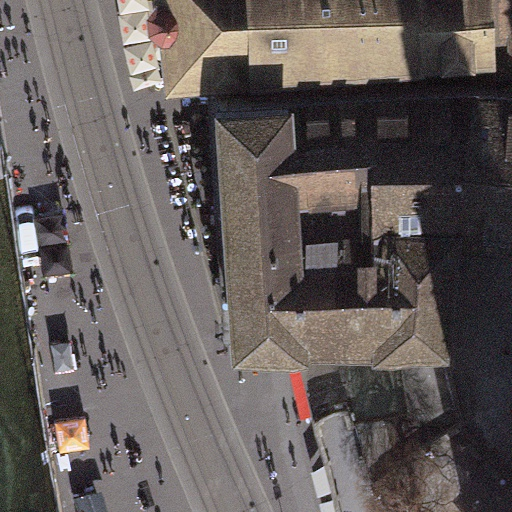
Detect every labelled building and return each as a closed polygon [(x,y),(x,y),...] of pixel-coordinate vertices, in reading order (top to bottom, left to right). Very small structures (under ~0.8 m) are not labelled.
[(162,0),(170,73),(248,65),(272,64),(265,0),(162,0)] [(491,0),(265,0),(272,64),(493,49),(491,0)] [(511,0),(491,0),(493,49),(493,56),(511,56),(511,0)] [(471,194),(483,79),(351,87),(250,92),(216,93),(231,335),(274,336),(403,339),(437,342),(447,342),(452,285),(457,233),(469,235),(471,194)] [(511,82),(483,79),(471,194),(469,235),(511,239),(511,82)] [(455,425),(437,342),(403,339),(403,351),(302,360),(308,384),(315,415),(348,408),(367,484),(455,425)] [(375,511),(367,484),(348,408),(315,415),(313,416),(338,511),(375,511)]
